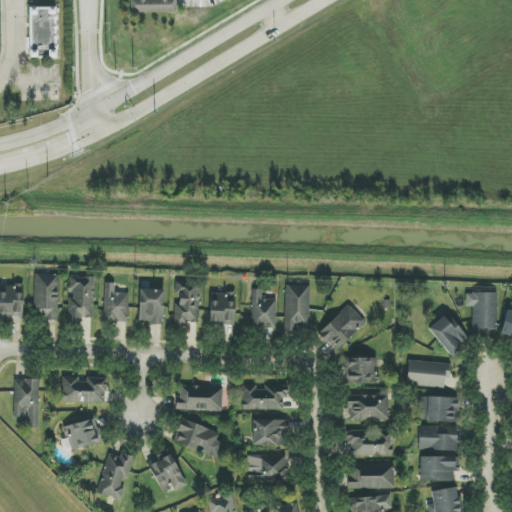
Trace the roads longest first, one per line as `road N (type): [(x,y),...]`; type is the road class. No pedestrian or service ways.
road 1 (residential): [(0,351),(308,365),(316,378),(319,511)]
road 2 (tertiary): [(280,0),(88,113),(0,144)]
road 3 (tertiary): [(99,134),(326,0)]
road 4 (tertiary): [(99,134),(88,113),(86,0)]
road 5 (residential): [(489,380),(493,511)]
